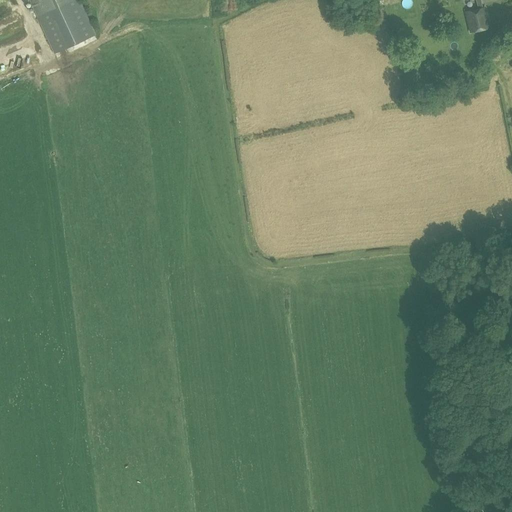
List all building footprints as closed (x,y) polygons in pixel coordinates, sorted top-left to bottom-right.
[(30,0),(38,18),(55,53),(95,35),(78,0),(30,0)] [(15,3),(0,8),(0,39),(2,44),(27,35),(15,3)] [(465,12),(470,32),(491,27),(486,7),(482,8),(478,9),(465,12)] [(81,42),(68,48),(72,55),(85,49),(81,42)] [(22,48),(11,49),(12,57),(26,55),(25,50),(23,51),(22,48)]
